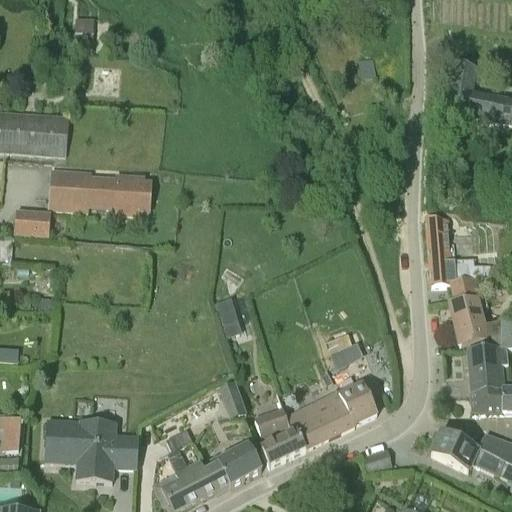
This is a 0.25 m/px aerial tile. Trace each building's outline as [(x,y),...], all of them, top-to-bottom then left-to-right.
[(73,56),(92,57),(94,24),(75,23),(73,56)] [(445,120),(511,130),(511,104),(471,98),(474,76),(452,72),(445,120)] [(68,120),(0,116),(0,153),(66,158),(68,120)] [(49,176),(47,214),(149,219),(150,187),(144,187),(144,182),(114,180),(114,184),(90,183),(90,178),(49,176)] [(20,216),(18,239),(50,239),(51,217),(20,216)] [(456,307),(479,302),(475,280),(496,273),(495,260),(450,263),(447,223),(425,223),(431,292),(454,290),(452,294),(456,307)] [(453,331),(483,324),(479,302),(456,307),(448,309),(453,331)] [(232,304),(215,309),(226,344),(243,339),(232,304)] [(499,355),(500,326),(485,330),(483,324),(453,331),(459,353),(485,346),(486,355),(499,355)] [(486,356),(466,357),(468,379),(508,375),(506,355),(511,354),(511,326),(500,326),(499,355),(486,355),(486,356)] [(328,357),(335,355),(331,344),(325,346),(328,357)] [(339,355),(330,358),(337,374),(346,370),(339,355)] [(468,379),(470,400),(501,396),(509,396),(509,394),(508,375),(468,379)] [(322,379),(327,390),(332,388),(327,377),(322,379)] [(245,419),(240,405),(234,386),(218,391),(224,411),(229,425),(245,419)] [(376,420),(361,388),(338,400),(337,397),(291,418),(285,421),(283,414),(279,416),(283,428),(287,427),(304,456),(354,432),(353,431),(376,420)] [(472,419),(511,418),(511,394),(509,394),(509,396),(501,396),(470,400),(472,419)] [(269,472),(304,456),(287,427),(283,428),(279,416),(254,424),(264,451),(260,453),(269,472)] [(0,455),(0,456),(19,460),(25,427),(0,422),(0,436),(3,437),(0,455)] [(46,424),(45,448),(44,468),(77,470),(76,486),(112,488),(112,475),(136,476),(139,442),(116,440),(117,428),(46,424)] [(188,434),(169,442),(174,454),(193,446),(188,434)] [(440,438),(430,460),(469,478),(473,468),(498,481),(500,479),(511,483),(511,472),(476,456),(440,438)] [(511,448),(484,439),(476,456),(511,472),(511,448)] [(158,492),(168,511),(189,511),(261,476),(245,450),(220,463),(223,468),(206,477),(199,463),(172,476),(176,483),(158,492)] [(387,455),(362,463),(366,477),(391,470),(387,455)] [(0,475),(19,476),(20,464),(0,462),(0,475)]
